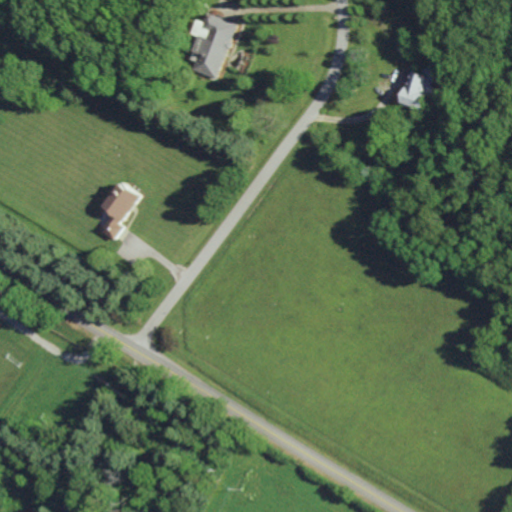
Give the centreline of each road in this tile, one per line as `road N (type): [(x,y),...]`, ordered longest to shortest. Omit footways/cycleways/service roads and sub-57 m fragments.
road 1 (secondary): [(0,271),(400,511)]
road 2 (residential): [(137,353),(315,110),(343,42),(343,0)]
road 3 (residential): [(0,442),(39,384),(51,347),(83,360),(102,331)]
